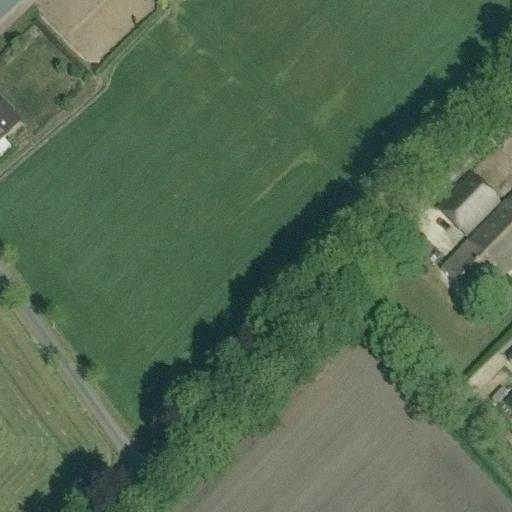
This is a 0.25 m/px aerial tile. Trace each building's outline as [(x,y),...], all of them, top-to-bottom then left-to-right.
[(0,0),(0,18),(18,0),(0,0)] [(0,107),(0,140),(17,125),(0,107)] [(511,170),(496,177),(503,195),(511,191),(511,170)] [(476,176),(456,197),(482,223),(503,201),(476,176)] [(471,235),(482,223),(456,197),(444,210),(471,235)] [(511,198),(467,245),(501,279),(511,267),(511,198)] [(501,279),(467,245),(440,272),(475,306),(501,279)]
